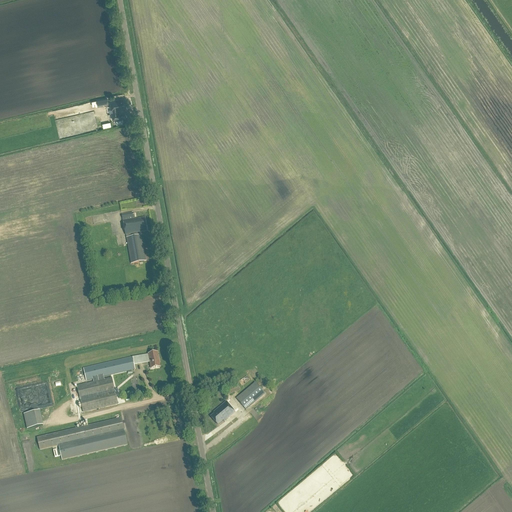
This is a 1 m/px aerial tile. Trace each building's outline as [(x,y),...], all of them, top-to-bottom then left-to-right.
[(111,109),(113,109),(114,113),(112,113),(113,119),(120,118),(119,112),(118,112),(117,108),(125,106),(123,98),(110,101),(111,109)] [(125,236),(126,236),(131,264),(146,262),(141,233),(147,232),(145,218),(137,220),(137,219),(136,219),(134,217),(133,214),(122,216),(123,222),(125,236)] [(132,358),(134,364),(144,362),(147,363),(147,362),(150,362),(151,369),(159,368),(160,368),(159,363),(157,353),(148,355),(149,355),(132,358)] [(103,377),(135,370),(134,364),(132,358),(84,370),(86,381),(98,378),(99,381),(104,380),(103,377)] [(99,381),(77,387),(83,412),(118,405),(112,378),(104,380),(99,381)] [(236,399),(246,411),(265,395),(255,383),(236,399)] [(215,415),(211,418),(218,425),(223,421),(224,421),(226,420),(226,421),(235,413),(226,402),(214,413),(215,415)] [(40,451),(59,446),(62,461),(127,446),(121,419),(37,439),(40,451)]
